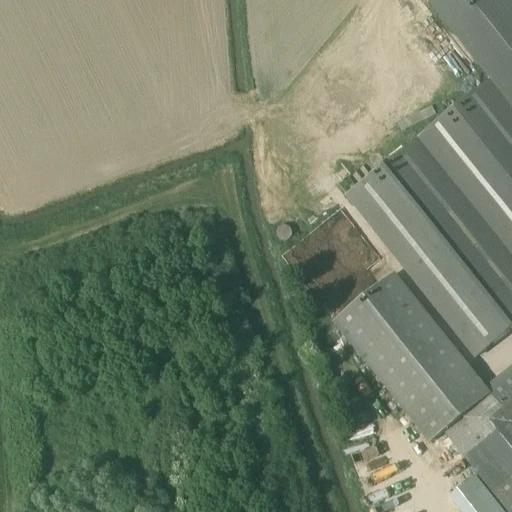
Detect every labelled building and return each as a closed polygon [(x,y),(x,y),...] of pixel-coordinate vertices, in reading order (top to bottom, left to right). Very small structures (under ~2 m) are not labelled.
[(511,3),(509,0),(425,0),(511,107),(511,3)] [(511,113),(489,84),(419,140),(511,256),(511,113)] [(511,330),(511,256),(419,140),(348,198),(476,359),(511,330)] [(482,392),(392,278),(333,326),(429,447),(445,434),(508,511),(511,511),(511,367),(509,371),(482,392)] [(502,511),(475,478),(447,500),(456,511),(502,511)]
